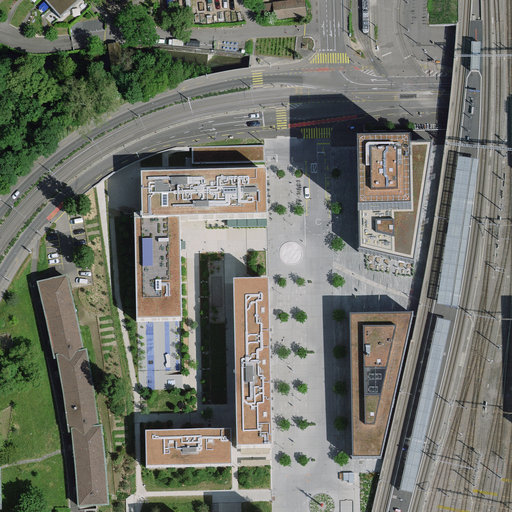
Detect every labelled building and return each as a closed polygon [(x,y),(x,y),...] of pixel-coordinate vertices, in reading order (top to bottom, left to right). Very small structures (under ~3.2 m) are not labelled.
[(61,0),(43,0),(52,9),(61,0)] [(81,1),(79,0),(61,0),(52,9),(61,19),(81,1)] [(304,0),(274,4),(275,17),(276,20),(306,16),(304,0)] [(275,17),(274,4),(260,6),(262,18),(275,17)] [(433,145),(356,146),(358,252),(414,265),(433,145)] [(267,219),(266,169),(141,172),(141,212),(133,213),(133,219),(135,322),(182,321),(180,221),(267,219)] [(72,425),(79,505),(110,505),(103,423),(89,356),(71,279),(41,286),(59,363),(72,425)] [(273,447),(269,279),(234,280),(237,447),(273,447)] [(382,459),(415,312),(400,312),(360,312),(350,313),(351,354),(351,378),(352,395),(352,411),(353,459),(382,459)] [(232,466),(231,428),(190,429),(144,431),(146,469),(232,466)]
